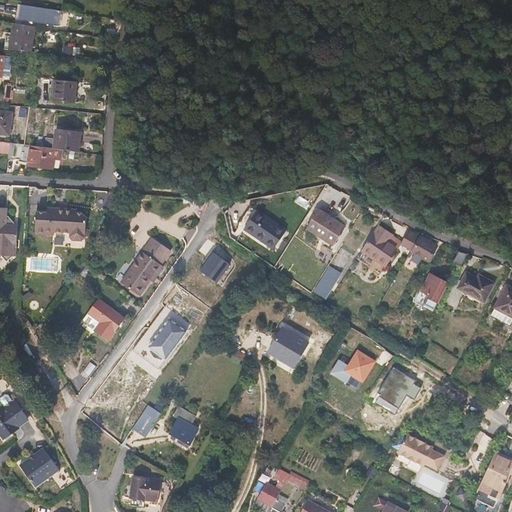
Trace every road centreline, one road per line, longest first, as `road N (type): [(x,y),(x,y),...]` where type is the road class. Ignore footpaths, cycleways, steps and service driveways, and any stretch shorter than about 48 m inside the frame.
road 1 (residential): [(215,192),(205,227),(65,422),(75,464),(101,511)]
road 2 (residential): [(215,192),(330,179),(416,224),(511,259)]
road 3 (residential): [(0,178),(104,184),(116,56),(131,0)]
